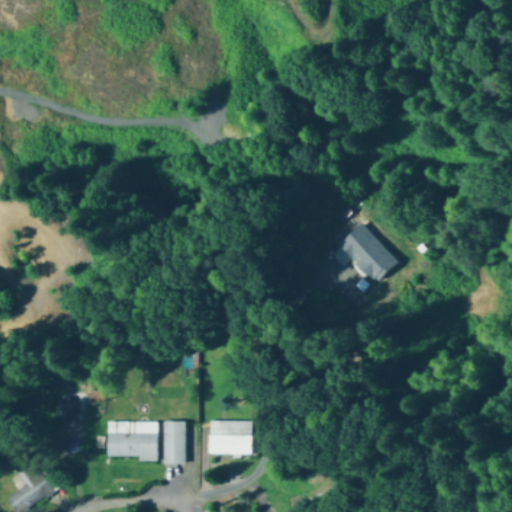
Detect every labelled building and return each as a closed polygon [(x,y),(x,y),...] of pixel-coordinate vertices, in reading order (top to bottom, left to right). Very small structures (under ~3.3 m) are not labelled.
[(391,284),(379,268),(348,292),(359,307),(391,284)] [(252,456),(252,422),(209,422),(209,456),(252,456)] [(138,458),(138,463),(156,463),(156,423),(106,423),(106,458),(138,458)] [(161,423),(161,464),(187,464),(187,423),(161,423)] [(30,459),(13,470),(24,488),(6,499),(13,511),(25,511),(52,495),(30,459)]
